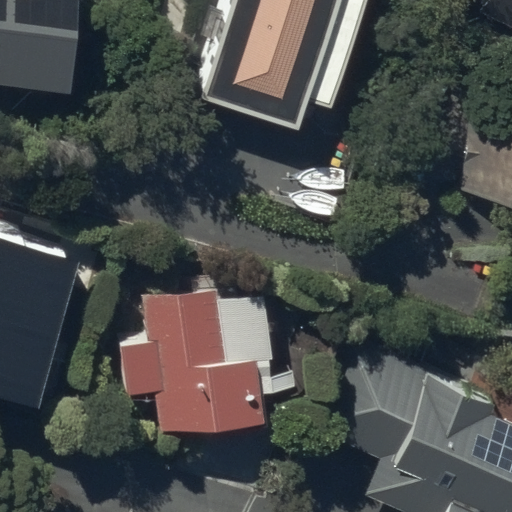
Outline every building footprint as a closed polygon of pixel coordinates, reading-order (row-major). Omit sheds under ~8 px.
[(0,0),(0,65),(68,80),(80,24),(30,13),(32,0),(0,0)] [(207,0),(192,51),(298,83),(304,61),(330,69),(351,0),(207,0)] [(511,0),(471,0),(470,3),(511,23),(511,0)] [(511,89),(469,86),(462,166),(511,170),(511,89)] [(0,349),(34,358),(73,208),(0,189),(0,349)] [(154,363),(157,400),(267,391),(265,369),(298,366),(295,340),(269,343),(263,268),(211,272),(211,267),(143,273),(147,318),(121,321),(125,365),(154,363)] [(346,342),(315,432),(374,452),(361,488),(429,511),(511,511),(511,402),(486,393),(489,384),(426,362),(424,369),(346,342)] [(142,511),(153,478),(55,449),(36,511),(142,511)]
